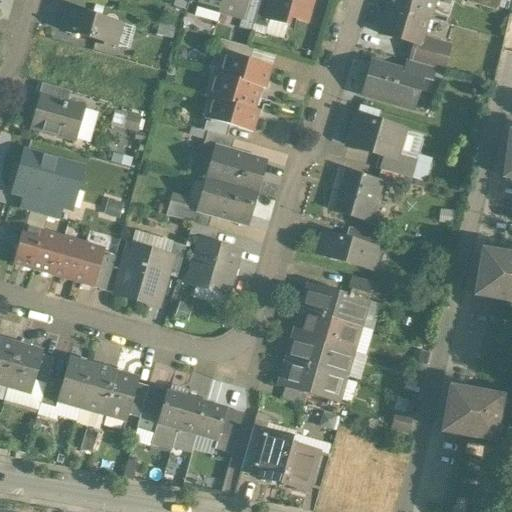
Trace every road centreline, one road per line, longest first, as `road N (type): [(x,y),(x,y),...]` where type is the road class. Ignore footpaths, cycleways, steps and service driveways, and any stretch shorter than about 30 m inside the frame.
road 1 (residential): [(349,0),(245,370),(0,302)]
road 2 (residential): [(404,511),(511,72)]
road 3 (residential): [(0,486),(171,511)]
road 4 (track): [(245,370),(251,408),(220,511)]
